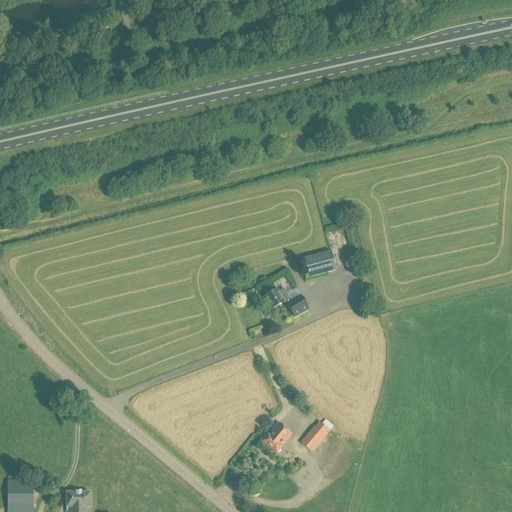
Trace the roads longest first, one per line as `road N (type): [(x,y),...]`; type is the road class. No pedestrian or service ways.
road 1 (primary): [(0,143),(381,57)]
road 2 (tertiary): [(232,511),(48,355),(0,297)]
road 3 (primary): [(511,26),(381,57)]
road 4 (primary): [(381,57),(511,32)]
